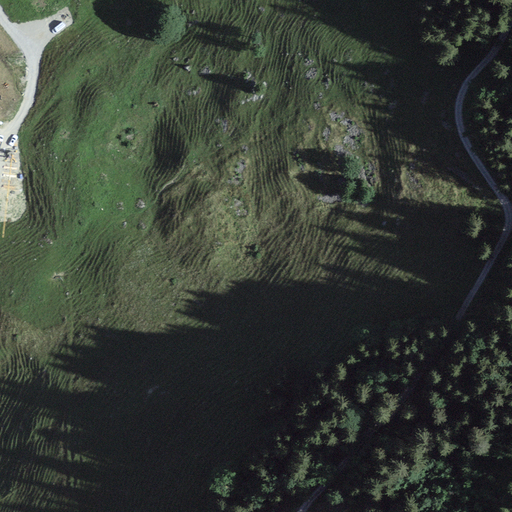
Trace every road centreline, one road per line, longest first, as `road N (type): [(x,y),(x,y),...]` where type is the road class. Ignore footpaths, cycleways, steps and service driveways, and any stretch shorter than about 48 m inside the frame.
road 1 (track): [(511,17),(458,105),(463,137),(510,223),(404,401),(364,435),(302,511)]
road 2 (track): [(0,137),(25,111),(34,60),(0,12)]
